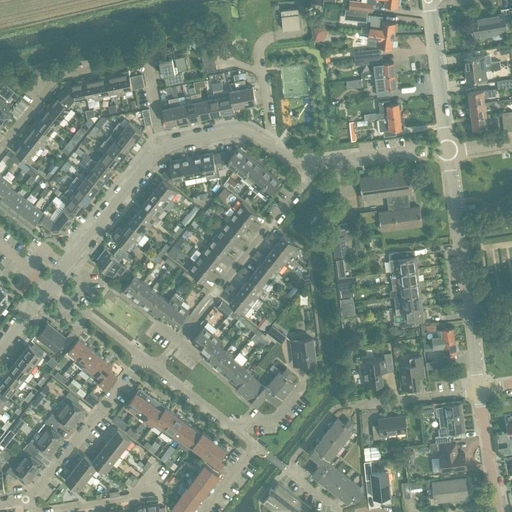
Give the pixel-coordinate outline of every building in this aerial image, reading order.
[(354,0),(348,0),(348,7),(372,10),(373,2),(398,5),(398,0),(367,0),(367,2),(354,0)] [(282,10),(284,29),(300,28),(298,8),(282,10)] [(366,12),(348,9),(345,9),(344,18),(365,20),(366,12)] [(503,32),(507,31),(504,13),(472,18),(476,36),(492,33),(493,36),(494,38),(495,38),(501,37),(503,36),(503,34),(503,32)] [(369,14),(368,20),(370,20),(369,32),(394,35),(395,23),(382,21),(383,16),(369,14)] [(327,27),(313,26),(315,40),(318,40),(323,38),(325,35),(327,31),(327,27)] [(356,32),(355,35),(357,37),(368,38),(367,44),(392,48),(394,35),(369,32),(358,31),(356,32)] [(330,60),(329,50),(322,45),(320,47),(324,51),(325,60),(330,60)] [(510,52),(510,48),(509,45),(499,47),(500,54),(510,52)] [(175,57),(174,53),(173,46),(162,48),(164,59),(159,60),(162,74),(164,74),(166,85),(184,81),(182,70),(187,69),(188,69),(185,54),(185,55),(175,57)] [(364,56),(381,54),(380,48),(363,50),(354,51),(354,57),(364,56)] [(203,60),(214,58),(213,52),(201,54),(203,60)] [(364,56),(354,57),(355,64),(365,63),(382,61),(381,54),(364,56)] [(465,68),(500,64),(499,60),(485,62),(484,54),(464,57),(465,68)] [(375,71),(372,71),(373,77),(395,74),(394,62),(381,63),(378,63),(374,64),(374,71),(375,71)] [(205,73),(217,70),(216,63),(204,66),(205,73)] [(486,70),(491,69),(500,68),(500,64),(465,68),(467,80),(487,77),(486,70)] [(120,75),(117,75),(121,95),(126,94),(125,90),(138,88),(136,75),(130,76),(128,70),(119,72),(120,75)] [(114,73),(105,75),(109,92),(110,94),(116,92),(117,96),(121,95),(117,75),(115,76),(114,73)] [(142,74),(136,75),(138,88),(145,86),(142,74)] [(395,74),(373,77),(373,82),(376,82),(377,95),(392,93),(391,87),(397,86),(395,74)] [(95,80),(99,99),(103,98),(103,95),(110,94),(109,92),(105,75),(97,77),(98,80),(95,80)] [(92,78),(83,80),(86,92),(87,98),(94,97),(95,100),(99,99),(95,80),(93,81),(92,78)] [(511,78),(497,80),(498,88),(511,86),(511,78)] [(244,79),(240,80),(241,88),(242,92),(245,104),(256,102),(253,85),(246,87),(244,79)] [(69,83),(63,89),(73,104),(76,102),(76,104),(81,103),(80,100),(87,98),(86,92),(83,80),(75,82),(75,84),(73,85),(71,86),(69,83)] [(236,89),(230,90),(230,94),(231,94),(233,107),(234,107),(245,104),(242,92),(241,88),(240,80),(235,81),(236,89)] [(222,83),(218,84),(220,96),(223,113),(224,114),(228,114),(228,112),(234,111),(234,107),(233,107),(231,94),(230,94),(224,95),(222,83)] [(0,90),(0,92),(8,99),(10,95),(15,100),(19,95),(14,91),(5,84),(1,89),(0,90)] [(208,94),(209,98),(212,115),(218,114),(219,115),(222,115),(223,113),(220,96),(218,84),(212,85),(214,93),(208,94)] [(483,90),(468,91),(470,103),(485,101),(484,97),(496,95),(495,88),(483,90)] [(54,98),(48,105),(63,117),(71,108),(73,105),(73,104),(63,89),(57,94),(59,97),(58,97),(56,100),(54,98)] [(200,92),(196,93),(201,117),(212,115),(209,98),(202,100),(200,92)] [(192,102),(187,103),(190,120),(201,117),(196,93),(191,94),(192,102)] [(178,96),(174,97),(179,122),(190,120),(187,103),(185,95),(178,96)] [(0,120),(4,123),(6,120),(8,120),(10,117),(10,115),(11,114),(6,111),(10,106),(10,105),(0,97),(0,120)] [(169,102),(162,103),(163,107),(167,124),(179,122),(174,97),(168,98),(169,102)] [(378,118),(400,115),(399,103),(390,104),(390,100),(378,101),(380,112),(377,112),(378,118)] [(485,101),(470,103),(471,115),(486,114),(486,108),(490,108),(489,101),(485,102),(485,101)] [(48,105),(43,112),(45,113),(44,115),(59,128),(62,124),(59,122),(63,117),(48,105)] [(149,108),(142,109),(145,125),(152,124),(149,108)] [(504,130),(511,129),(511,110),(502,112),(504,130)] [(486,114),(471,115),(473,128),(474,128),(474,130),(480,129),(480,127),(488,126),(487,120),(490,120),(490,113),(486,114)] [(39,116),(34,122),(49,135),(54,129),(56,131),(59,128),(44,115),(42,118),(39,116)] [(402,128),(400,115),(378,118),(379,130),(383,130),(384,136),(396,135),(396,129),(402,128)] [(119,122),(116,126),(135,141),(143,132),(129,121),(125,127),(119,122)] [(34,122),(29,129),(31,131),(29,133),(45,146),(48,142),(45,140),(49,135),(34,122)] [(114,130),(110,135),(115,139),(128,150),(135,141),(116,126),(113,129),(114,130)] [(25,133),(20,140),(35,152),(40,147),(42,149),(45,146),(29,133),(28,135),(25,133)] [(102,143),(121,159),(128,150),(115,139),(110,135),(106,140),(105,140),(102,143)] [(64,146),(70,151),(77,142),(71,138),(64,146)] [(20,140),(15,147),(17,149),(15,151),(28,162),(30,164),(33,160),(31,158),(35,152),(20,140)] [(102,143),(99,147),(105,152),(101,156),(115,167),(121,159),(102,143)] [(237,149),(218,153),(221,168),(223,167),(227,163),(234,168),(246,153),(238,147),(237,149)] [(84,152),(81,156),(83,158),(85,159),(93,166),(107,177),(115,167),(101,156),(97,162),(84,152)] [(212,152),(202,154),(205,173),(206,178),(220,176),(218,168),(221,168),(218,153),(213,154),(212,152)] [(246,153),(234,168),(242,175),(254,160),(246,153)] [(202,154),(191,156),(195,175),(197,182),(207,180),(206,178),(205,173),(202,154)] [(180,159),(184,178),(195,175),(191,156),(180,159)] [(17,157),(14,161),(22,168),(26,164),(17,157)] [(83,158),(80,162),(82,163),(84,165),(91,170),(87,175),(100,186),(107,177),(93,166),(85,159),(83,158)] [(162,174),(169,180),(173,184),(177,179),(184,178),(180,159),(170,161),(170,163),(162,174)] [(254,160),(242,175),(251,182),(263,167),(254,160)] [(50,164),(56,169),(59,166),(53,161),(50,164)] [(53,172),(54,172),(56,169),(50,164),(47,167),(50,170),(53,172)] [(45,175),(47,173),(39,167),(37,169),(45,175)] [(263,167),(251,182),(260,189),(272,174),(263,167)] [(408,192),(412,192),(409,170),(359,176),(362,198),(387,195),(387,196),(397,195),(408,193),(408,192)] [(272,174),(260,189),(268,196),(280,181),(272,174)] [(31,175),(27,180),(31,184),(36,178),(35,177),(31,175)] [(77,176),(74,179),(79,184),(93,195),(95,195),(97,192),(96,190),(100,186),(87,175),(82,181),(77,176)] [(0,196),(8,186),(11,183),(3,176),(0,179),(0,196)] [(72,185),(68,190),(72,193),(86,204),(90,199),(91,199),(93,196),(93,195),(79,184),(74,179),(71,183),(72,185)] [(155,186),(171,199),(178,191),(163,179),(159,184),(157,183),(155,186)] [(0,201),(6,206),(17,192),(8,186),(0,196),(0,201)] [(165,207),(171,199),(155,186),(152,190),(153,191),(150,196),(165,207)] [(25,199),(17,192),(6,206),(14,213),(25,199)] [(59,197),(67,204),(77,212),(79,213),(86,204),(72,193),(68,198),(62,193),(59,197)] [(397,195),(401,227),(422,224),(420,205),(410,206),(408,193),(397,195)] [(45,214),(37,224),(44,229),(45,235),(63,232),(68,227),(74,219),(72,218),(77,212),(67,204),(59,197),(56,195),(52,200),(63,209),(54,221),(45,214)] [(381,230),(401,227),(397,195),(387,196),(389,209),(378,211),(381,230)] [(158,216),(165,207),(150,196),(145,201),(144,200),(141,204),(158,216)] [(34,205),(26,199),(25,199),(14,213),(23,219),(34,205)] [(242,201),(235,210),(250,222),(253,218),(257,213),(242,201)] [(151,225),(158,216),(141,204),(138,207),(140,208),(136,213),(151,225)] [(193,217),(200,208),(195,204),(188,213),(193,217)] [(34,205),(23,219),(32,226),(43,212),(34,205)] [(361,222),(377,220),(376,209),(360,212),(361,222)] [(235,210),(228,218),(243,230),(247,225),(250,222),(235,210)] [(144,233),(151,225),(136,213),(132,218),(130,217),(128,221),(144,233)] [(193,217),(188,213),(187,213),(181,221),(186,225),(193,217)] [(228,218),(221,227),(237,239),(239,235),(243,230),(228,218)] [(254,220),(252,223),(258,228),(260,225),(254,220)] [(137,242),(144,233),(128,221),(125,224),(126,225),(123,230),(133,238),(133,239),(137,242)] [(252,223),(249,227),(255,232),(258,228),(252,223)] [(176,230),(180,233),(183,229),(177,224),(174,228),(176,230)] [(123,230),(119,226),(112,235),(127,247),(133,239),(133,238),(123,230)] [(221,227),(215,235),(230,247),(234,242),(237,239),(221,227)] [(271,233),(268,236),(275,241),(277,238),(271,233)] [(279,239),(276,243),(291,255),(298,246),(283,234),(279,239)] [(353,239),(352,235),(352,234),(334,237),(336,257),(347,255),(345,240),(353,239)] [(362,234),(354,235),(355,247),(364,246),(362,234)] [(215,235),(208,243),(223,256),(226,252),(230,247),(215,235)] [(268,236),(266,240),(272,245),(275,241),(268,236)] [(241,237),(238,240),(244,245),(247,242),(241,237)] [(238,240),(235,244),(242,249),(244,245),(238,240)] [(208,243),(201,252),(216,264),(220,259),(223,256),(208,243)] [(274,246),(269,251),(285,263),(291,255),(276,243),(274,246)] [(128,260),(132,255),(120,246),(114,254),(106,247),(97,258),(105,264),(102,268),(113,276),(116,272),(120,275),(126,268),(122,264),(119,261),(123,256),(128,260)] [(196,248),(190,257),(194,260),(210,273),(213,269),(216,264),(201,252),(196,248)] [(414,249),(389,253),(389,259),(389,265),(390,271),(417,268),(416,255),(414,256),(414,250),(414,249)] [(258,250),(255,253),(261,258),(264,255),(258,250)] [(265,256),(263,260),(278,272),(285,263),(269,251),(265,256)] [(227,253),(225,257),(231,262),(234,258),(227,253)] [(255,253),(252,257),(258,262),(261,258),(255,253)] [(225,257),(222,260),(228,265),(231,262),(225,257)] [(194,260),(187,269),(203,281),(207,276),(210,273),(194,260)] [(260,263),(256,268),(271,280),(278,272),(263,260),(260,263)] [(242,269),(241,270),(248,275),(251,272),(245,267),(244,267),(242,269)] [(252,273),(249,276),(265,289),(271,280),(256,268),(252,273)] [(417,268),(390,271),(391,277),(392,284),(419,280),(417,268)] [(214,270),(211,274),(217,279),(220,275),(214,270)] [(241,271),(239,274),(245,279),(248,275),(241,270),(241,271)] [(211,274),(209,277),(215,282),(217,279),(211,274)] [(134,275),(122,290),(131,297),(143,282),(134,275)] [(247,280),(243,285),(258,297),(265,289),(249,276),(247,280)] [(337,278),(338,290),(351,288),(350,283),(356,282),(356,276),(337,278)] [(0,284),(3,281),(0,278),(0,312),(10,300),(7,298),(7,292),(0,286),(0,284)] [(390,290),(390,292),(390,295),(391,296),(392,296),(394,297),(394,296),(402,295),(421,292),(419,280),(392,284),(393,289),(391,289),(390,290)] [(143,282),(131,297),(140,303),(151,288),(143,282)] [(228,287),(234,292),(237,289),(231,284),(228,287)] [(238,290),(236,293),(251,305),(258,297),(243,285),(238,290)] [(227,289),(225,291),(226,291),(231,296),(234,292),(228,287),(227,289)] [(151,288),(140,303),(148,310),(160,294),(151,288)] [(169,301),(160,312),(161,312),(169,319),(181,304),(184,299),(175,292),(168,301),(169,301)] [(402,295),(394,296),(394,297),(395,308),(422,304),(421,292),(402,295)] [(233,297),(229,302),(244,314),(251,305),(236,293),(233,297)] [(160,294),(148,310),(157,317),(161,312),(160,312),(169,301),(168,301),(160,295),(160,294)] [(219,307),(217,309),(226,316),(227,317),(228,314),(233,309),(232,308),(222,300),(218,306),(219,307)] [(349,302),(341,303),(342,315),(350,314),(349,302)] [(181,304),(169,319),(178,325),(181,321),(184,322),(189,314),(187,313),(189,310),(181,304)] [(396,313),(393,313),(394,321),(395,322),(401,322),(401,326),(416,324),(416,323),(424,322),(424,318),(424,317),(426,317),(426,310),(423,310),(422,304),(395,308),(396,313)] [(233,309),(228,314),(233,318),(235,316),(238,319),(241,316),(233,309)] [(196,336),(192,340),(200,347),(213,332),(213,333),(217,328),(208,321),(202,328),(200,326),(193,334),(196,336)] [(76,336),(71,331),(70,331),(66,337),(48,323),(37,337),(55,352),(61,344),(66,349),(76,336)] [(266,332),(281,343),(286,336),(272,324),(266,332)] [(421,325),(422,336),(427,335),(426,330),(437,329),(437,324),(421,325)] [(433,342),(455,340),(453,327),(441,329),(442,336),(432,337),(433,342)] [(213,332),(200,347),(208,354),(217,343),(218,344),(221,340),(213,333),(213,332)] [(76,358),(87,344),(79,337),(68,351),(76,358)] [(294,365),(306,363),(316,362),(313,337),(291,340),(294,365)] [(434,350),(434,347),(444,346),(445,360),(455,358),(454,352),(456,352),(455,340),(433,342),(423,344),(424,351),(434,350)] [(29,344),(22,352),(37,364),(43,355),(41,354),(44,350),(34,343),(32,346),(29,344)] [(208,354),(205,358),(213,365),(226,350),(224,349),(218,344),(217,343),(208,354)] [(81,368),(95,351),(87,344),(76,358),(73,361),(81,368)] [(226,350),(213,365),(221,372),(234,357),(230,354),(226,350)] [(104,358),(95,351),(81,368),(90,375),(104,358)] [(22,352),(16,360),(30,371),(37,364),(22,352)] [(234,357),(221,372),(229,379),(242,364),(247,358),(239,352),(234,358),(234,357)] [(363,371),(365,386),(383,384),(382,372),(394,370),(391,352),(384,353),(385,358),(364,360),(366,371),(363,371)] [(49,354),(47,357),(44,360),(54,367),(58,362),(49,354)] [(410,364),(399,366),(402,388),(419,386),(417,374),(424,373),(422,355),(409,357),(410,364)] [(109,369),(112,365),(104,358),(90,375),(93,378),(98,382),(109,369)] [(16,360),(10,368),(24,379),(30,372),(30,371),(16,360)] [(426,362),(427,369),(438,367),(437,360),(426,362)] [(242,364),(229,379),(238,386),(250,373),(250,372),(242,364)] [(269,382),(267,384),(282,398),(284,395),(287,392),(289,394),(292,392),(293,391),(292,390),(290,389),(295,383),(291,381),(296,375),(291,371),(286,367),(282,372),(279,370),(274,376),(273,377),(272,379),(269,382)] [(4,376),(18,387),(24,379),(10,368),(4,376)] [(118,376),(109,369),(98,382),(107,389),(118,376)] [(59,379),(63,374),(57,370),(54,375),(59,379)] [(238,386),(236,388),(242,392),(240,395),(244,398),(246,396),(251,400),(264,385),(262,383),(256,378),(252,375),(250,373),(238,386)] [(63,374),(59,379),(64,383),(68,378),(63,374)] [(4,376),(0,380),(0,386),(11,396),(18,387),(4,376)] [(80,388),(74,384),(71,381),(68,385),(76,392),(80,388)] [(264,385),(251,400),(257,405),(263,397),(266,394),(269,397),(274,401),(277,404),(282,398),(267,384),(265,383),(264,385)] [(134,395),(126,405),(135,412),(148,394),(139,387),(134,395)] [(85,392),(83,391),(80,388),(76,392),(81,396),(85,392)] [(79,404),(77,402),(80,399),(69,390),(65,395),(69,398),(62,406),(78,419),(85,410),(78,405),(79,404)] [(0,393),(0,406),(2,408),(5,404),(9,406),(12,403),(8,400),(0,393)] [(148,394),(135,412),(141,416),(138,419),(142,421),(144,418),(157,400),(148,394)] [(88,395),(85,399),(93,405),(97,401),(88,395)] [(34,399),(30,403),(31,403),(36,408),(39,403),(34,399)] [(157,400),(144,418),(153,424),(166,407),(165,406),(157,400)] [(436,443),(437,443),(451,441),(450,434),(448,435),(447,432),(464,430),(461,404),(436,407),(437,415),(439,415),(440,427),(438,428),(439,436),(435,436),(436,443)] [(71,428),(78,419),(62,406),(55,415),(52,413),(49,417),(59,425),(62,421),(71,428)] [(166,407),(153,424),(153,425),(162,431),(164,427),(175,413),(166,407)] [(164,427),(162,431),(170,437),(171,436),(173,433),(183,419),(175,413),(164,427)] [(112,420),(116,423),(123,429),(127,423),(116,414),(112,420)] [(356,503),(359,498),(364,493),(358,489),(360,486),(330,463),(331,461),(330,460),(353,430),(350,428),(355,422),(344,414),(340,419),(338,417),(333,423),(331,421),(328,425),(330,427),(321,438),(319,437),(316,440),(318,442),(309,454),(320,462),(312,474),(323,483),(321,485),(325,488),(327,486),(339,495),(336,497),(340,500),(342,497),(348,502),(350,499),(356,503)] [(407,432),(405,415),(379,418),(379,424),(373,425),(374,438),(382,437),(381,435),(407,432)] [(56,429),(59,425),(49,417),(44,422),(48,425),(41,433),(57,446),(64,437),(57,431),(58,431),(56,429)] [(173,433),(171,436),(177,441),(174,444),(177,447),(178,444),(192,426),(183,419),(173,433)] [(192,426),(178,444),(187,450),(187,451),(191,446),(190,446),(201,432),(192,426)] [(131,435),(135,431),(130,427),(126,431),(131,435)] [(111,437),(125,448),(126,448),(132,440),(118,428),(111,437)] [(57,446),(41,433),(37,430),(27,443),(38,451),(41,447),(50,455),(57,446)] [(201,432),(190,446),(191,446),(192,445),(197,448),(203,453),(216,435),(215,435),(214,435),(214,436),(213,437),(207,433),(203,430),(201,432)] [(135,431),(131,435),(136,440),(140,435),(135,431)] [(216,435),(203,453),(210,458),(207,463),(213,467),(219,471),(224,463),(219,459),(218,459),(222,455),(227,447),(217,440),(218,439),(218,438),(218,437),(217,436),(216,435)] [(105,445),(119,456),(125,448),(111,437),(105,445)] [(148,449),(152,444),(147,440),(143,445),(148,449)] [(464,452),(456,453),(456,449),(457,449),(456,442),(443,443),(444,454),(440,455),(442,471),(466,468),(464,452)] [(35,455),(38,451),(27,443),(23,449),(27,451),(20,460),(36,472),(43,464),(36,458),(37,457),(35,455)] [(152,444),(148,449),(153,453),(157,448),(152,444)] [(98,453),(113,464),(119,456),(105,445),(98,453)] [(406,451),(405,451),(407,458),(415,457),(414,449),(410,450),(406,451)] [(92,460),(98,465),(97,465),(99,466),(106,472),(113,464),(98,453),(94,458),(92,460)] [(84,454),(78,462),(93,474),(99,466),(97,465),(98,465),(92,460),(89,457),(84,454)] [(169,458),(165,455),(164,454),(160,458),(165,462),(169,458)] [(165,462),(170,466),(174,462),(169,458),(165,462)] [(29,482),(36,472),(20,460),(13,468),(10,466),(6,471),(17,479),(20,474),(29,482)] [(145,463),(144,464),(139,460),(137,463),(146,470),(149,466),(145,463)] [(370,461),(364,462),(366,480),(372,479),(373,498),(390,496),(388,471),(371,473),(370,461)] [(78,462),(72,470),(86,482),(93,474),(78,462)] [(205,462),(198,471),(206,477),(213,482),(220,472),(219,471),(213,467),(207,463),(205,462)] [(72,470),(65,479),(78,489),(80,490),(86,482),(72,470)] [(198,471),(191,481),(199,486),(206,491),(210,487),(211,488),(212,488),(213,488),(213,487),(214,487),(214,486),(214,485),(214,484),(213,482),(206,477),(198,471)] [(433,482),(433,487),(435,501),(468,497),(465,478),(433,482)] [(191,481),(184,490),(192,496),(199,501),(206,491),(199,486),(191,481)] [(262,503),(272,511),(308,511),(311,508),(278,482),(273,489),(271,487),(268,491),(270,492),(262,503)] [(184,490),(178,500),(185,505),(192,510),(193,510),(194,511),(195,511),(196,511),(197,510),(197,509),(198,509),(198,508),(197,507),(197,506),(196,506),(199,501),(192,496),(184,490)] [(178,500),(171,509),(174,511),(191,511),(192,510),(185,505),(178,500)] [(158,502),(146,504),(147,511),(165,511),(165,506),(159,507),(158,502)]
